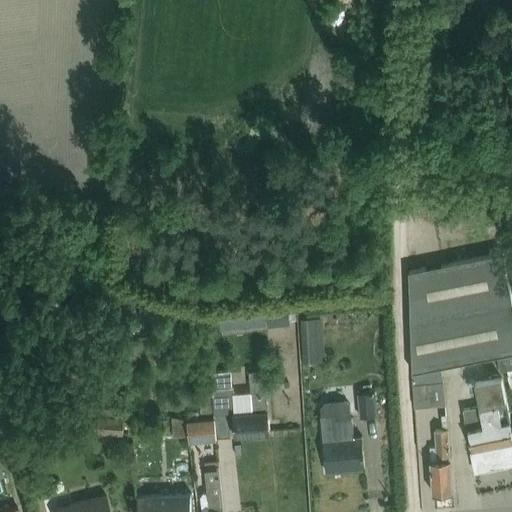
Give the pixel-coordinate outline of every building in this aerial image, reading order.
[(425,266),(428,366),(494,353),(495,375),(511,374),(511,311),(504,256),(425,266)] [(68,348),(85,305),(65,298),(49,341),(68,348)] [(319,319),(318,359),(336,360),(337,320),(319,319)] [(264,390),(283,391),(283,371),(265,371),(264,390)] [(374,393),(376,418),(391,417),(388,392),(374,393)] [(239,434),(274,433),(272,403),(238,404),(239,434)] [(90,407),(86,432),(126,437),(130,412),(90,407)] [(495,445),(511,441),(511,416),(490,421),(495,445)] [(189,435),(200,434),(199,417),(188,418),(189,435)] [(207,440),(234,435),(231,418),(204,423),(207,440)] [(495,445),(490,421),(470,425),(475,449),(495,445)] [(328,467),(365,466),(364,436),(326,438),(328,467)] [(436,491),(457,490),(455,455),(433,456),(436,491)] [(60,511),(111,511),(108,494),(59,503),(60,511)] [(140,511),(194,511),(195,495),(140,495),(140,511)]
